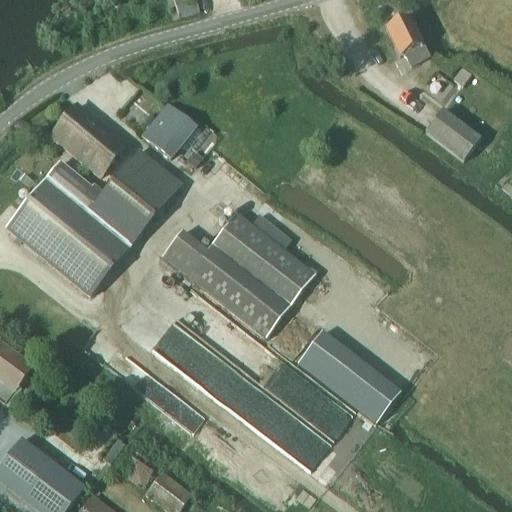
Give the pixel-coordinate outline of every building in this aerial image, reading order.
[(409,71),(418,67),(428,62),(407,20),(384,31),(399,60),(403,58),(409,71)] [(127,150),(76,109),(50,140),(101,182),(127,150)] [(169,162),(195,132),(167,109),(142,139),(169,162)] [(462,165),(479,143),(441,113),(424,136),(462,165)] [(143,235),(181,190),(139,155),(103,198),(93,191),(92,193),(143,235)] [(59,167),(8,230),(91,298),(143,235),(92,193),(59,167)] [(511,203),(511,179),(500,194),(511,203)] [(265,342),(289,311),(313,280),(236,218),(206,256),(181,236),(161,261),(265,342)] [(0,356),(0,383),(0,384),(15,364),(2,354),(0,356)] [(0,490),(28,511),(68,511),(84,493),(23,446),(0,476),(0,490)] [(161,511),(181,511),(183,510),(191,499),(162,476),(145,499),(161,511)] [(108,511),(91,498),(80,511),(108,511)]
